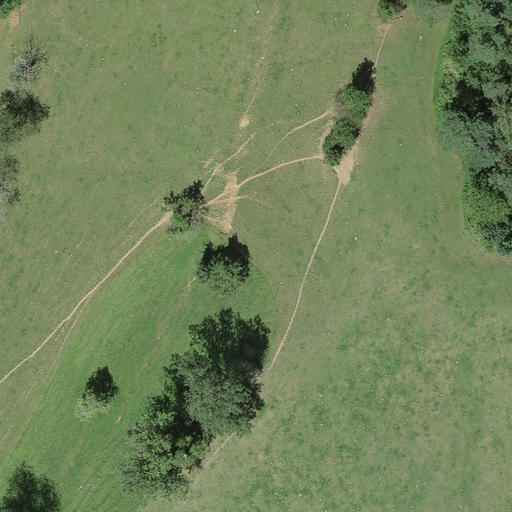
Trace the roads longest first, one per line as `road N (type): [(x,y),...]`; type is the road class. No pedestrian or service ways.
road 1 (motorway): [(0,30),(358,357),(502,511)]
road 2 (motorway): [(511,303),(194,0)]
